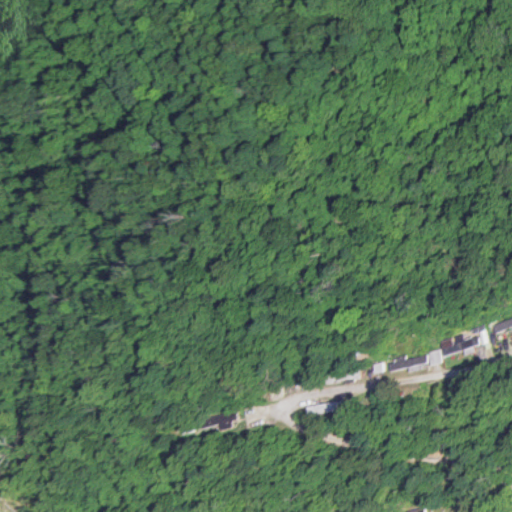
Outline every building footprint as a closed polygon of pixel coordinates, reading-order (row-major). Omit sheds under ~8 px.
[(511,315),(489,325),(494,337),(511,329),(511,315)] [(440,345),(443,354),(477,344),(475,335),(440,345)] [(388,362),(391,373),(428,363),(425,353),(388,362)] [(359,378),(359,368),(324,372),(325,381),(359,378)] [(203,429),(239,423),(237,411),(201,416),(203,429)]
